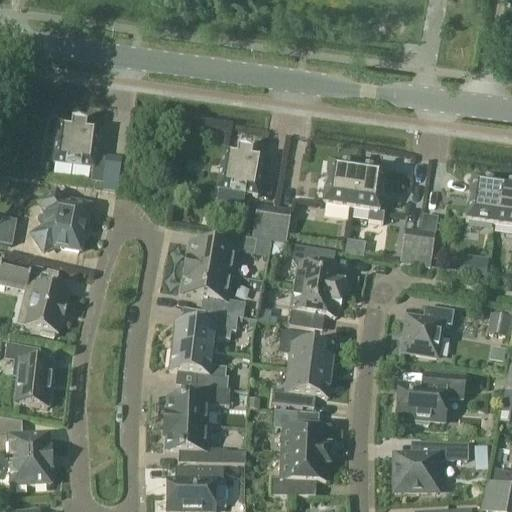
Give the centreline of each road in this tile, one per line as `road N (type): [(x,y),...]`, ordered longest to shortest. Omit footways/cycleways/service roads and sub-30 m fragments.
road 1 (residential): [(122,509),(138,233),(124,220),(105,238),(89,278),(75,376),(72,478),(86,509)]
road 2 (tertiary): [(511,111),(0,40)]
road 3 (residential): [(367,511),(365,371),(376,286)]
